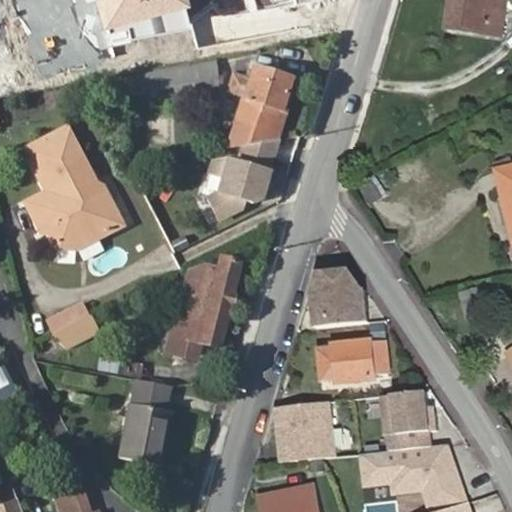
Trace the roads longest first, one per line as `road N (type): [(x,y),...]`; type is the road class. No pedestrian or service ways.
road 1 (residential): [(511,482),(322,199)]
road 2 (residential): [(322,199),(225,511)]
road 3 (residential): [(122,511),(60,443),(0,306)]
road 4 (residential): [(377,0),(322,199)]
